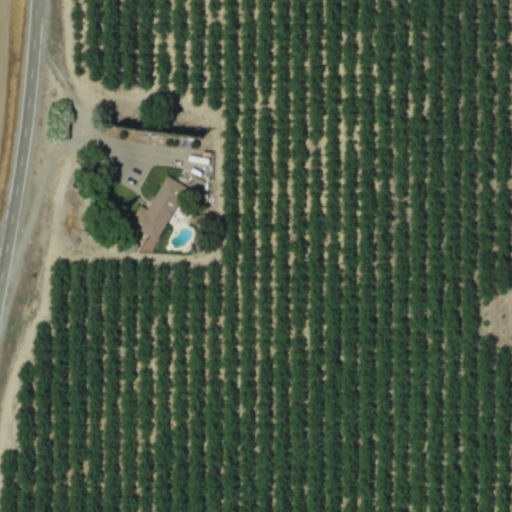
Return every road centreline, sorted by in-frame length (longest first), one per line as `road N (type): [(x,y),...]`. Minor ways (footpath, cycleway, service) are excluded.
road 1 (track): [(0,416),(80,115),(64,0)]
road 2 (residential): [(36,0),(0,272)]
